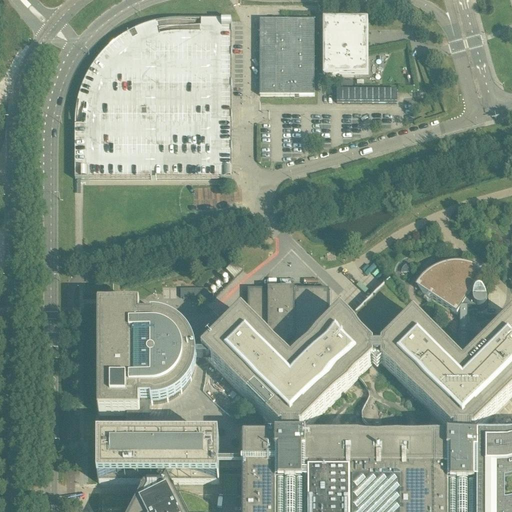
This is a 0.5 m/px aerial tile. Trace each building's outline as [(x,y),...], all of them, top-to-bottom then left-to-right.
[(79,181),(232,181),(232,164),(232,132),(232,98),(232,21),(180,22),(169,22),(157,25),(146,28),(135,32),(124,38),(115,44),(107,52),(98,61),(91,71),(85,81),(81,92),(78,104),(76,115),(75,181),(79,181)] [(260,21),(260,29),(260,97),(314,97),(314,89),(314,21),(311,21),(260,21)] [(324,61),(324,63),(325,66),(325,74),(335,74),(337,74),(339,74),(340,73),(356,73),(367,73),(366,55),(365,51),(364,38),(367,38),(367,33),(367,30),(366,27),(366,26),(365,25),(365,24),(364,24),(363,24),(362,24),(361,23),(352,24),(350,24),(340,22),(337,22),(330,21),(328,22),(325,22),(325,24),(325,28),(325,30),(326,31),(326,32),(326,45),(325,45),(324,56),(324,61)] [(337,104),(397,104),(397,92),(382,92),(379,92),(337,92),(337,93),(337,102),(337,104)] [(243,272),(234,263),(226,271),(235,280),(243,272)] [(181,511),(174,496),(172,494),(172,493),(170,488),(167,488),(164,493),(164,494),(159,494),(160,493),(148,492),(148,494),(145,494),(144,496),(136,511),(511,511),(511,316),(511,317),(483,345),(472,356),(471,357),(467,361),(466,362),(468,323),(468,317),(468,309),(474,310),(475,310),(476,310),(477,310),(478,311),(479,311),(481,310),(482,310),(483,310),(484,309),(485,308),(485,307),(486,307),(486,306),(487,305),(487,303),(487,302),(486,300),(486,299),(486,298),(485,297),(485,296),(484,295),(483,294),(482,292),(481,292),(480,292),(479,291),(478,291),(477,292),(476,292),(476,293),(475,293),(475,294),(474,295),(474,296),(473,298),(473,299),(470,299),(468,299),(467,299),(479,281),(481,278),(482,275),(479,273),(477,272),(474,271),(471,270),(469,269),(466,269),(463,268),(460,268),(459,268),(457,268),(455,268),(453,268),(452,268),(450,268),(448,269),(446,269),(444,269),(442,270),(441,271),(439,271),(437,272),(435,273),(434,274),(432,275),(431,276),(429,277),(428,278),(426,279),(425,280),(423,282),(422,283),(421,284),(420,286),(419,287),(418,289),(420,291),(423,292),(422,293),(429,297),(431,298),(457,316),(460,311),(460,362),(459,362),(459,361),(422,324),(421,323),(414,316),(413,316),(412,316),(414,314),(413,313),(411,311),(408,308),(396,296),(385,285),(386,284),(390,280),(390,279),(389,279),(389,280),(387,282),(350,319),(356,325),(355,325),(353,327),(342,316),(340,316),(325,331),(319,325),(329,315),(329,290),(248,290),(248,315),(251,319),(248,322),(242,316),(241,316),(211,346),(202,355),(202,357),(205,360),(210,365),(280,434),(283,434),(283,443),(245,443),(244,444),(244,469),(243,474),(243,492),(243,496),(243,511),(181,511)] [(208,290),(207,290),(200,290),(194,290),(190,290),(181,290),(181,299),(208,299),(208,290)] [(199,365),(210,365),(205,360),(202,360),(199,360),(197,360),(196,357),(196,356),(196,354),(195,352),(195,351),(195,349),(194,347),(193,345),(193,344),(192,342),(191,341),(190,339),(189,338),(188,336),(187,335),(186,333),(185,332),(183,331),(182,329),(181,328),(179,327),(178,326),(176,325),(175,324),(173,323),(171,322),(170,321),(168,321),(166,320),(164,320),(162,319),(161,319),(159,318),(157,318),(155,318),(153,318),(151,318),(151,320),(149,320),(149,319),(149,318),(148,317),(147,317),(147,316),(146,316),(145,316),(144,317),(143,317),(143,318),(142,318),(142,319),(142,320),(140,320),(140,310),(140,309),(139,308),(112,308),(99,308),(98,309),(98,415),(99,416),(123,416),(123,443),(99,443),(98,444),(98,484),(99,485),(103,485),(107,485),(130,485),(134,485),(163,485),(162,488),(160,493),(159,494),(164,494),(164,493),(167,488),(168,485),(218,485),(219,484),(219,474),(243,474),(244,469),(219,469),(219,444),(218,443),(150,443),(150,404),(152,404),(152,406),(152,407),(153,407),(155,407),(158,406),(161,406),(163,405),(166,405),(168,404),(171,403),(173,401),(176,400),(178,398),(180,397),(182,395),(184,393),(186,391),(187,389),(189,387),(190,385),(192,382),(193,380),(194,378),(195,375),(195,372),(196,370),(196,367),(197,365),(199,365)]
